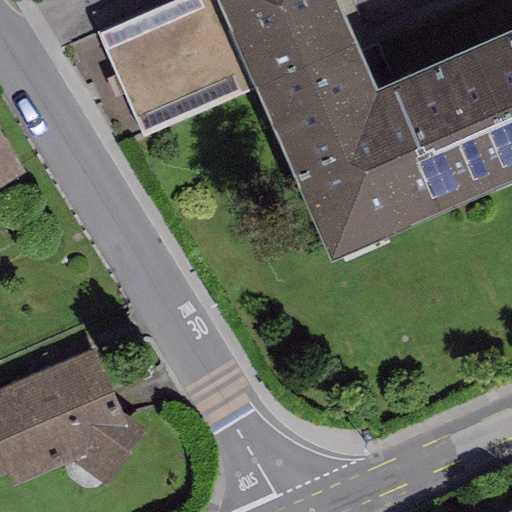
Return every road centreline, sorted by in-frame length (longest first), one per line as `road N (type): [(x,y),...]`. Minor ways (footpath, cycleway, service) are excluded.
road 1 (residential): [(0,28),(290,511)]
road 2 (residential): [(308,511),(511,422)]
